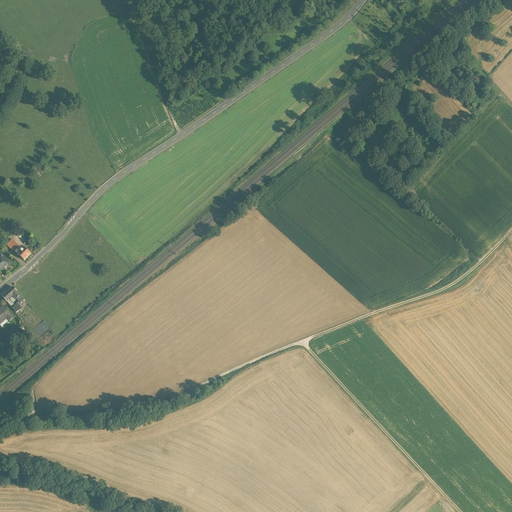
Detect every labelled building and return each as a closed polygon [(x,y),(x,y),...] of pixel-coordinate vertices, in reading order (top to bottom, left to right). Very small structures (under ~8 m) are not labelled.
[(20,247),(12,240),(7,245),(14,252),(15,252),(17,250),(20,247)] [(26,246),(19,253),(17,250),(15,252),(24,260),(30,254),(29,253),(31,251),(26,246)] [(0,270),(9,263),(0,252),(0,270)] [(13,287),(6,294),(9,297),(11,296),(12,298),(14,296),(16,299),(20,295),(13,287)] [(16,304),(12,308),(16,313),(20,309),(16,304)] [(3,307),(0,309),(0,323),(6,318),(8,320),(12,317),(3,307)]
